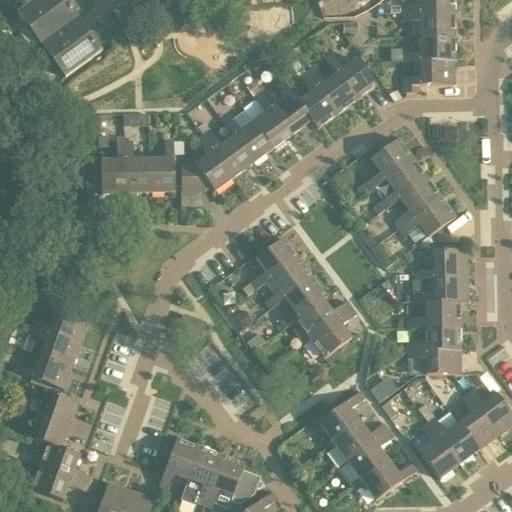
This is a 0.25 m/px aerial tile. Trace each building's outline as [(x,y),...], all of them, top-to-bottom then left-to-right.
[(17,14),(41,47),(77,20),(62,0),(36,0),(26,8),(17,14)] [(401,6),(401,14),(453,13),(453,0),(419,0),(420,5),(401,6)] [(420,22),(420,38),(454,37),(453,13),(401,14),(401,23),(420,22)] [(77,20),(41,47),(64,80),(101,53),(77,20)] [(357,24),(343,25),(343,35),(358,34),(357,24)] [(415,62),(453,62),(454,62),(454,37),(420,38),(421,54),(402,54),(402,63),(415,62)] [(290,53),(290,54),(336,117),(356,102),(337,76),(336,76),(324,85),(313,70),(306,75),(290,53)] [(310,95),(298,104),(297,104),(311,122),(310,123),(316,131),(336,117),(290,54),(283,58),(310,95)] [(325,61),(336,76),(337,76),(356,102),(375,88),(356,61),(343,71),(332,56),(325,61)] [(453,62),(415,62),(415,78),(402,79),(402,94),(419,94),(419,87),(454,86),(453,62)] [(284,100),(272,109),(291,136),(310,123),(311,122),(297,104),(298,104),(280,80),(273,85),(284,100)] [(265,114),(252,124),(272,151),(291,136),(272,109),(261,94),(254,99),(265,114)] [(221,124),(232,139),(233,138),(253,165),(272,151),(252,124),(239,133),(229,118),(221,124)] [(203,137),(202,137),(233,179),(253,165),(233,138),(232,139),(220,148),(203,125),(202,125),(200,122),(195,126),(203,137)] [(181,168),(181,187),(181,194),(204,194),(210,189),(214,194),(233,179),(202,137),(195,142),(206,157),(194,166),(181,166),(181,168)] [(132,142),(124,143),(125,195),(150,194),(149,160),(132,161),(132,142)] [(164,160),(149,160),(150,194),(174,194),(174,187),(181,187),(181,168),(173,168),(173,142),(164,142),(164,160)] [(370,192),(385,181),(412,161),(398,142),(371,161),(380,174),(356,191),(361,198),(370,192)] [(125,195),(124,143),(116,143),(116,161),(100,162),(101,196),(125,195)] [(377,217),(400,201),(426,181),(412,161),(385,181),(394,194),(372,210),(377,217)] [(394,224),(398,231),(440,200),(426,181),(400,201),(409,213),(394,224)] [(440,200),(398,231),(403,238),(418,227),(428,240),(455,220),(440,200)] [(247,298),(270,281),(297,261),(282,241),(255,261),(265,274),(241,291),(247,298)] [(415,281),(428,281),(467,281),(466,252),(428,253),(428,272),(415,273),(415,281)] [(270,311),(284,300),(311,280),(297,261),(270,281),(279,293),(264,304),(270,311)] [(284,331),(292,325),(322,303),(326,300),(311,280),(284,300),(293,312),(278,323),(284,331)] [(425,305),(459,305),(467,305),(467,281),(428,281),(428,297),(415,297),(415,305),(425,305)] [(297,326),(309,342),(351,310),(346,304),(331,315),(322,303),(292,325),(295,328),(297,326)] [(407,329),(425,329),(425,328),(459,327),(459,305),(425,305),(425,320),(407,321),(407,329)] [(33,322),(31,326),(79,344),(88,320),(52,307),(45,326),(33,322)] [(351,310),(309,342),(321,358),(318,360),(320,363),(350,341),(340,327),(355,316),(351,310)] [(234,319),(241,329),(252,321),(244,311),(234,319)] [(178,329),(201,337),(205,326),(182,317),(178,329)] [(40,340),(35,355),(70,368),(79,344),(31,326),(27,336),(40,340)] [(407,345),(408,353),(460,352),(459,327),(425,328),(425,329),(426,345),(407,345)] [(460,352),(408,353),(408,361),(420,360),(420,377),(460,377),(460,352)] [(70,368),(35,355),(29,371),(16,367),(14,374),(62,392),(70,368)] [(466,384),(460,388),(496,438),(511,426),(511,417),(494,393),(480,403),(466,384)] [(386,397),(378,385),(368,392),(377,403),(386,397)] [(467,412),(455,421),(477,452),(496,438),(460,388),(461,389),(454,394),(467,412)] [(43,399),(36,417),(86,435),(88,427),(71,421),(77,406),(42,393),(40,398),(43,399)] [(326,443),(329,447),(361,423),(351,410),(364,401),(359,394),(317,424),(329,440),(326,443)] [(25,439),(42,445),(60,451),(65,436),(83,443),(86,435),(36,417),(29,435),(27,434),(25,439)] [(434,421),(427,426),(457,467),(477,452),(455,421),(454,422),(457,426),(444,435),(434,421)] [(334,447),(346,463),(387,432),(383,426),(370,436),(361,423),(329,447),(331,450),(334,447)] [(457,467),(427,426),(420,431),(430,444),(418,453),(438,481),(457,467)] [(349,485),(352,489),(389,462),(380,449),(393,440),(387,432),(346,463),(357,479),(349,485)] [(173,476),(187,481),(198,450),(176,442),(158,490),(166,493),(173,476)] [(43,450),(37,468),(87,486),(90,479),(72,472),(78,457),(60,451),(42,445),(40,449),(43,450)] [(198,450),(187,481),(180,502),(195,507),(196,504),(204,507),(221,458),(198,450)] [(221,458),(204,507),(211,510),(218,492),(233,498),(230,503),(240,507),(254,496),(260,479),(242,473),(244,467),(221,458)] [(389,462),(352,489),(354,493),(363,486),(375,503),(417,473),(411,465),(398,474),(389,462)] [(87,486),(37,468),(30,486),(27,485),(25,490),(61,503),(66,487),(84,494),(87,486)] [(122,511),(129,494),(106,485),(96,511),(122,511)] [(129,494),(122,511),(149,511),(153,503),(129,494)] [(263,511),(277,502),(271,494),(247,511),(263,511)]
